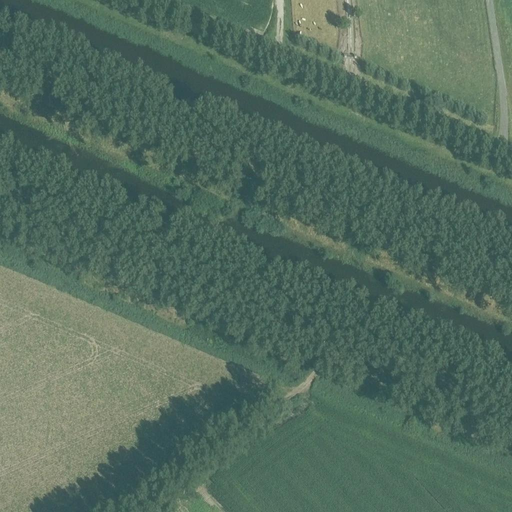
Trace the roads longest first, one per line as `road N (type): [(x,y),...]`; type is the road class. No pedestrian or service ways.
road 1 (unclassified): [(132,0),(511,162)]
road 2 (track): [(342,341),(300,393),(157,511)]
